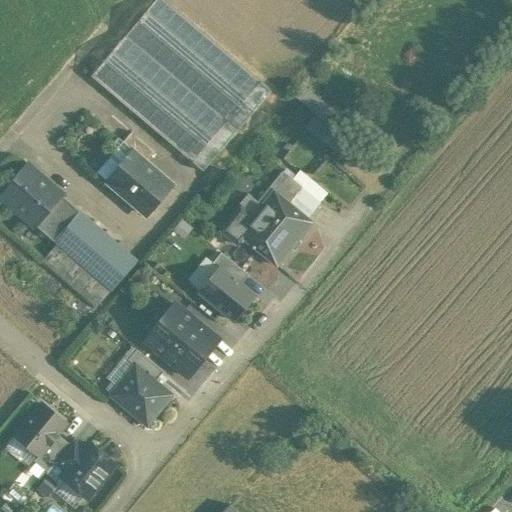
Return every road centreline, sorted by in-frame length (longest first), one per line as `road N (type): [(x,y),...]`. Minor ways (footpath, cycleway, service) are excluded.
road 1 (residential): [(159,456),(371,209)]
road 2 (residential): [(0,327),(159,456)]
